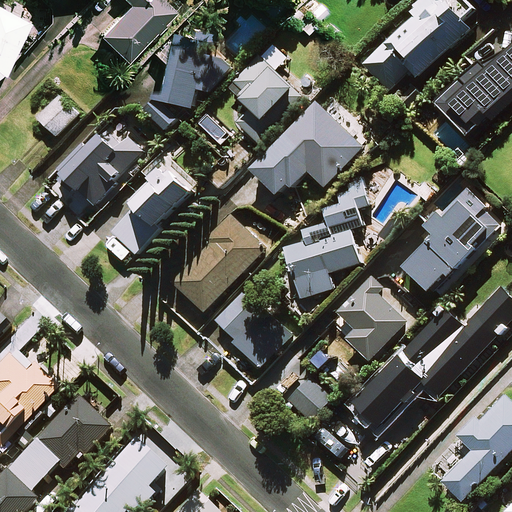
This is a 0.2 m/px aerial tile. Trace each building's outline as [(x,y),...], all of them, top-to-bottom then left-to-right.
[(125,0),(130,4),(100,35),(126,60),(181,3),(177,0),(125,0)] [(283,1),(281,0),(257,0),(256,2),(270,15),(283,1)] [(475,10),(465,0),(425,0),(414,11),(417,15),(366,66),(391,92),(413,70),(423,80),(474,29),(465,21),(475,10)] [(29,23),(0,6),(0,70),(4,68),(29,23)] [(314,26),(295,6),(286,15),(305,35),(314,26)] [(205,36),(167,32),(159,102),(197,107),(199,87),(205,93),(233,67),(205,36)] [(291,60),(275,44),(233,88),(254,109),(240,123),(261,143),(297,106),(291,100),(298,92),(278,73),(291,60)] [(511,108),(511,49),(497,63),(492,58),(442,105),(476,141),(511,108)] [(79,114),(62,96),(39,118),(57,136),(79,114)] [(372,131),(336,96),(325,108),(319,103),(255,170),(285,200),(312,172),(329,188),(367,148),(361,143),(372,131)] [(179,118),(154,100),(146,111),(170,130),(179,118)] [(150,147),(136,135),(123,149),(106,134),(67,177),(99,205),(150,147)] [(196,187),(162,159),(149,175),(154,179),(134,203),(139,207),(115,236),(139,255),(196,187)] [(364,264),(351,224),(362,221),(359,212),(372,208),(365,185),(339,193),(342,204),(327,209),(331,223),(306,231),(310,242),(289,249),(305,299),(336,290),(331,274),(364,264)] [(493,231),(460,196),(442,214),(432,204),(424,211),(436,224),(431,228),(440,237),(409,267),(434,293),(478,252),(474,248),(493,231)] [(269,249),(233,216),(211,239),(215,243),(178,283),(209,312),(269,249)] [(411,322),(396,308),(409,294),(393,279),(386,286),(375,276),(341,313),(359,330),(350,339),(374,362),(411,322)] [(448,309),(359,404),(383,427),(427,381),(441,394),(511,317),(511,296),(501,286),(465,325),(448,309)] [(263,313),(245,296),(218,323),(264,368),(297,336),(268,308),(263,313)] [(0,332),(9,323),(0,314),(0,332)] [(28,374),(12,358),(0,370),(0,446),(1,448),(60,389),(36,365),(28,374)] [(112,429),(79,398),(0,483),(0,511),(33,511),(41,504),(31,495),(60,464),(71,474),(112,429)] [(511,450),(511,406),(503,398),(479,424),(474,419),(456,438),(471,452),(441,483),(462,503),(511,450)] [(144,511),(163,492),(157,487),(171,472),(137,441),(72,511),(144,511)] [(217,511),(199,494),(181,511),(217,511)]
